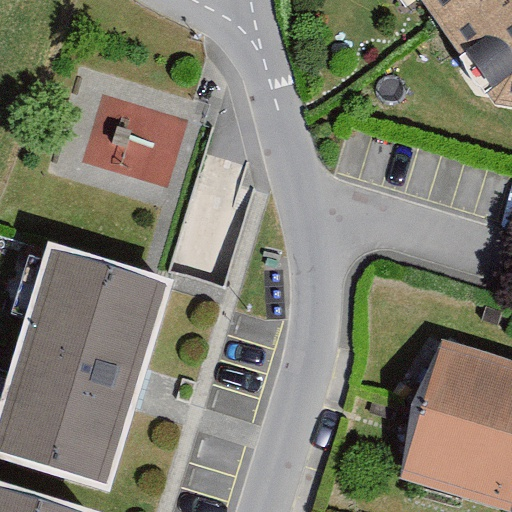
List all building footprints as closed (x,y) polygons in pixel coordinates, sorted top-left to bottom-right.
[(511,70),(511,0),(397,0),(480,113),(511,70)] [(511,70),(480,113),(511,117),(511,70)] [(44,253),(0,405),(0,464),(110,496),(170,289),(44,253)] [(401,484),(493,511),(511,511),(511,368),(443,347),(401,484)] [(0,511),(57,511),(0,494),(0,511)]
